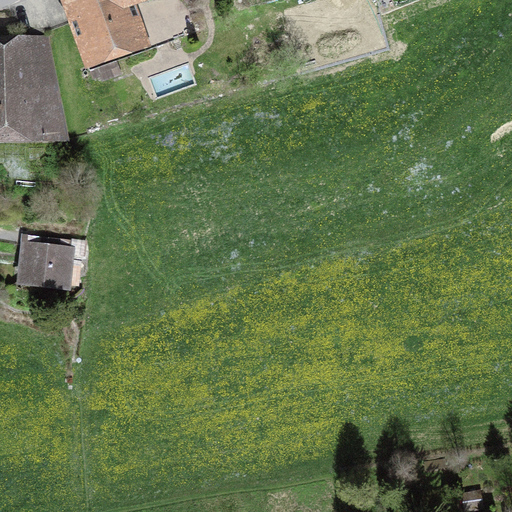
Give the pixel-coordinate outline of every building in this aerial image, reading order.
[(80,0),(103,62),(145,47),(138,26),(149,22),(144,7),(152,4),(150,0),(80,0)] [(0,137),(66,138),(47,38),(0,38),(0,137)] [(108,88),(112,99),(130,93),(125,81),(108,88)] [(83,244),(70,243),(70,240),(57,239),(57,241),(42,239),(41,249),(25,247),(23,275),(47,278),(46,284),(66,286),(69,259),(81,261),(83,244)] [(465,511),(482,508),(479,491),(462,494),(465,511)]
